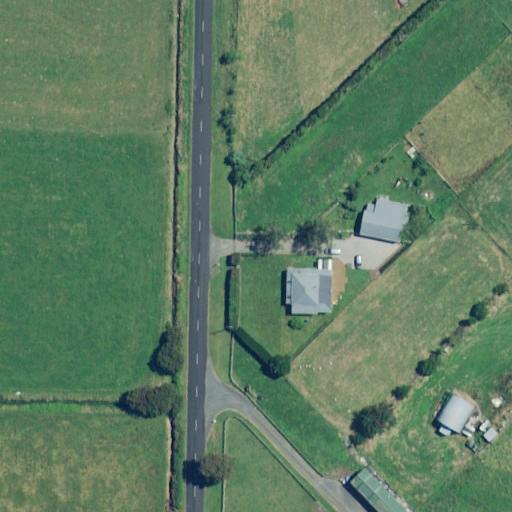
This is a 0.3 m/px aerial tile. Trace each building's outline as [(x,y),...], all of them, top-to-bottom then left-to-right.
[(409,206),(379,200),(377,214),(367,212),(362,236),(402,243),(409,206)] [(337,313),(338,277),(342,277),(342,261),(321,260),(321,269),(291,269),(290,306),(294,306),(294,315),(320,316),(320,313),(337,313)] [(475,407),(454,394),(438,420),(459,433),(475,407)] [(500,436),(493,428),(485,437),(491,444),(500,436)] [(410,511),(368,469),(352,484),(379,511),(410,511)]
